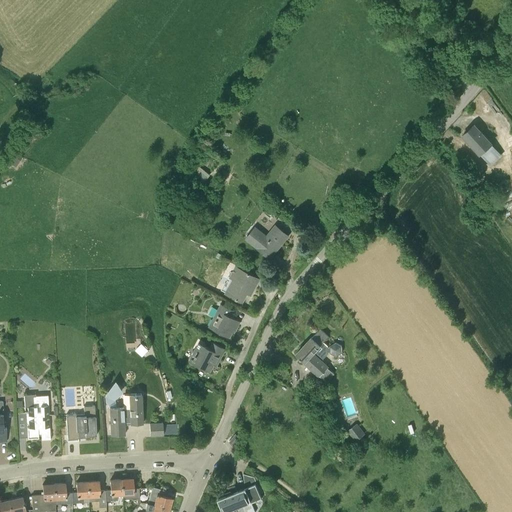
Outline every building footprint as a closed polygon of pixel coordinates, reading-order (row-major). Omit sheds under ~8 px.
[(491,143),(474,125),(463,136),(479,153),(491,166),(502,155),(491,143)] [(194,170),(189,177),(201,186),(210,174),(203,169),(198,165),(194,170)] [(247,240),(266,255),(270,249),(274,252),(288,236),(277,226),(267,238),(256,229),(247,240)] [(252,291),(259,279),(235,266),(229,278),(235,281),(228,295),(242,302),(247,293),(246,292),(248,289),(252,291)] [(221,304),(209,327),(228,337),(232,328),(236,330),(240,321),(231,316),(234,310),(221,304)] [(328,337),(319,329),(296,354),(319,376),(328,367),(321,360),(328,353),(327,346),(323,342),(328,337)] [(210,372),(214,364),(216,361),(218,363),(226,349),(213,342),(209,348),(198,342),(189,361),(210,372)] [(143,355),(149,349),(142,343),(137,349),(143,355)] [(330,346),(330,353),(336,356),(341,352),(341,346),(335,343),(330,346)] [(111,402),(124,388),(116,381),(103,395),(111,402)] [(28,413),(27,413),(26,413),(26,417),(16,418),(18,443),(19,451),(26,451),(26,442),(34,442),(33,438),(38,438),(38,433),(41,433),(41,440),(50,439),(49,429),(49,419),(46,419),(46,415),(49,415),(48,395),(42,396),(40,394),(38,396),(35,396),(35,394),(24,395),(25,406),(28,406),(28,413)] [(109,407),(111,434),(124,433),(124,423),(142,422),(141,395),(131,395),(132,409),(123,410),(123,407),(109,407)] [(84,413),(66,414),(67,428),(67,438),(78,437),(78,435),(85,435),(85,436),(96,435),(96,425),(95,405),(83,406),(84,413)] [(162,423),(149,424),(150,436),(163,435),(162,423)] [(355,441),(365,434),(357,423),(347,431),(355,441)] [(240,438),(235,434),(229,442),(234,446),(240,438)] [(247,485),(257,483),(254,472),(244,475),(247,485)] [(117,495),(122,494),(121,479),(110,480),(110,490),(105,490),(105,501),(117,500),(117,495)] [(122,499),(128,499),(139,498),(139,488),(133,488),(133,479),(121,479),(122,494),(122,499)] [(89,501),(87,481),(76,482),(76,492),(71,492),(72,503),(84,502),(89,501)] [(99,481),(87,481),(89,501),(94,501),(98,501),(99,507),(106,507),(105,501),(105,490),(99,490),(99,481)] [(66,492),(65,483),(54,484),(55,504),(72,503),(71,492),(66,492)] [(43,494),(31,495),(32,509),(32,511),(40,511),(41,511),(56,510),(55,504),(54,484),(42,484),(43,494)] [(223,511),(242,504),(244,511),(254,511),(252,504),(261,500),(255,484),(237,491),(235,485),(227,488),(230,495),(218,500),(222,511),(223,511)] [(149,498),(147,503),(168,509),(171,497),(162,495),(163,490),(152,487),(149,498)] [(32,511),(32,509),(25,510),(22,496),(9,499),(11,511),(32,511)] [(11,511),(9,499),(0,500),(0,511),(11,511)] [(167,511),(168,509),(147,503),(145,509),(147,510),(146,511),(139,511),(138,511),(137,511),(167,511)]
